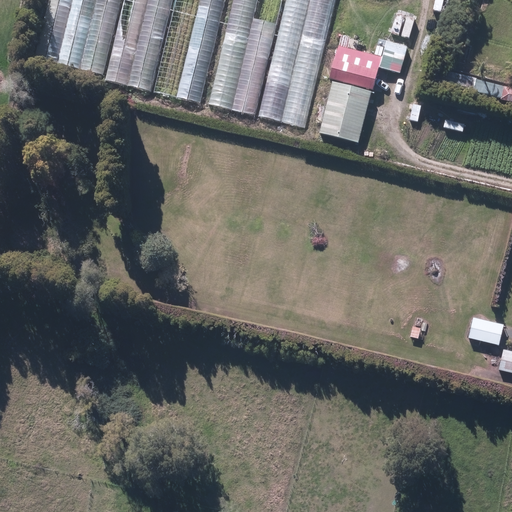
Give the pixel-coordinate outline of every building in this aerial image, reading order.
[(49,0),(34,62),(102,78),(121,0),(49,0)] [(125,0),(106,83),(150,94),(172,0),(125,0)] [(176,0),(154,95),(198,105),(223,0),(176,0)] [(235,0),(210,107),(255,117),(282,0),(235,0)] [(288,0),(260,120),(305,130),(335,0),(288,0)] [(392,32),(400,35),(405,16),(397,14),(392,32)] [(403,36),(411,38),(416,20),(408,18),(403,36)] [(326,101),(369,111),(378,70),(401,76),(407,50),(385,45),(382,59),(338,49),(326,101)] [(511,90),(476,82),(477,81),(437,71),(434,84),(501,100),(501,103),(503,103),(502,108),(511,110),(511,90)] [(422,107),(412,105),(409,122),(419,123),(422,107)] [(325,133),(333,135),(337,119),(328,117),(325,133)] [(468,340),(498,346),(503,325),(473,318),(468,340)] [(410,337),(418,339),(420,330),(413,328),(410,337)] [(499,370),(511,373),(511,351),(504,350),(499,370)] [(437,394),(428,392),(423,414),(432,416),(437,394)]
